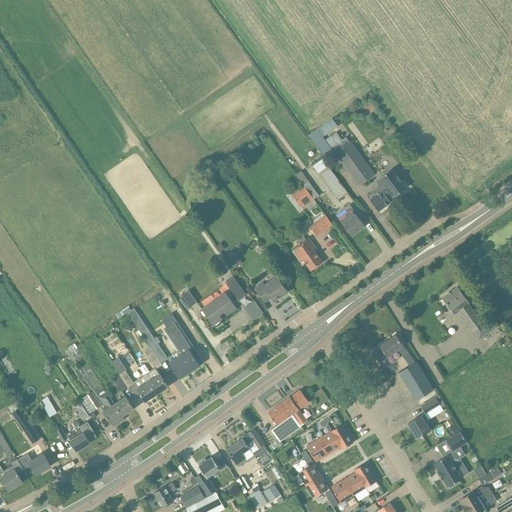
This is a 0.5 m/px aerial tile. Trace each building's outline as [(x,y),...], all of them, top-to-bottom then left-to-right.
[(351,144),(337,154),(357,181),(366,175),(366,172),(363,167),(366,165),(351,144)] [(348,193),(323,159),(313,166),(338,200),(348,193)] [(384,183),(367,196),(379,211),(391,202),(390,200),(394,197),(397,195),(398,196),(404,192),(403,190),(406,188),(401,181),(401,180),(398,176),(397,176),(392,169),(380,178),(384,183)] [(301,171),(298,173),(306,184),(316,198),(319,196),(301,171)] [(306,184),(298,173),(296,175),(304,186),(292,194),(302,208),(316,198),(306,184)] [(346,207),(336,214),(339,218),(346,227),(352,235),(365,226),(359,218),(352,209),(349,211),(346,207)] [(326,215),(310,227),(317,236),(333,225),(326,215)] [(317,249),(309,238),(293,249),(301,260),(303,259),(312,270),(323,262),(315,251),(317,249)] [(220,243),(216,246),(220,252),(224,249),(220,243)] [(243,263),(238,256),(227,262),(232,270),(243,263)] [(226,292),(234,303),(246,295),(233,276),(225,282),(230,289),(226,292)] [(288,291),(277,277),(265,286),(263,283),(256,288),(265,301),(272,297),(275,301),(288,291)] [(465,298),(457,287),(443,298),(451,309),(455,314),(459,311),(480,340),(499,326),(493,317),(483,324),(469,304),(465,298)] [(189,290),(181,294),(187,306),(195,302),(189,290)] [(234,303),(226,292),(225,291),(201,308),(213,325),(222,318),(219,314),(234,304),(234,303)] [(264,313),(255,300),(244,308),(253,320),(264,313)] [(121,311),(115,315),(118,319),(124,315),(131,310),(128,306),(121,311)] [(151,348),(162,363),(168,359),(167,358),(158,344),(161,342),(157,336),(154,339),(134,309),(128,313),(151,348)] [(171,313),(161,320),(167,328),(164,329),(178,351),(173,354),(167,358),(168,359),(170,362),(169,363),(180,379),(188,374),(191,371),(200,365),(190,350),(194,347),(177,321),(171,313)] [(404,345),(396,334),(380,346),(372,352),(379,363),(398,349),(410,366),(399,372),(416,401),(425,395),(434,390),(422,370),(417,361),(415,362),(403,346),(404,345)] [(82,356),(75,344),(65,350),(73,362),(82,356)] [(155,368),(144,375),(157,394),(168,386),(156,368),(162,364),(162,363),(151,348),(145,352),(155,368)] [(125,370),(126,370),(122,363),(121,364),(117,359),(112,363),(120,374),(128,387),(134,383),(146,401),(157,394),(144,375),(133,383),(125,370)] [(122,391),(128,387),(120,374),(113,378),(122,391)] [(290,396),(268,412),(277,425),(271,429),(278,439),(280,441),(301,426),(307,421),(299,409),(309,402),(301,390),(290,397),(290,396)] [(85,397),(80,400),(89,414),(94,411),(100,407),(101,406),(100,405),(102,404),(98,396),(94,391),(92,392),(85,397)] [(106,391),(98,396),(102,404),(100,405),(101,406),(100,407),(103,411),(106,415),(111,424),(113,423),(114,425),(119,421),(118,419),(123,416),(114,403),(111,398),(106,391)] [(446,406),(438,394),(435,396),(436,397),(422,406),(427,414),(440,405),(442,408),(446,406)] [(125,395),(114,403),(123,416),(134,409),(129,400),(125,395)] [(57,413),(48,397),(42,400),(45,406),(44,407),(50,417),(57,413)] [(19,409),(12,413),(32,443),(39,439),(19,409)] [(422,435),(430,430),(426,424),(429,422),(424,414),(408,423),(418,438),(420,436),(421,437),(423,436),(422,435)] [(66,439),(54,418),(42,425),(54,446),(66,439)] [(446,428),(451,436),(458,431),(453,423),(453,424),(450,419),(447,421),(449,426),(446,428)] [(74,430),(67,434),(71,441),(71,442),(77,451),(90,443),(89,441),(96,437),(88,421),(80,426),(74,430)] [(331,431),(342,449),(353,443),(342,424),(331,431)] [(260,437),(254,428),(247,434),(246,433),(241,436),(243,438),(226,450),(232,458),(237,466),(246,460),(243,454),(250,449),(263,467),(275,459),(272,456),(264,445),(265,444),(260,437)] [(0,430),(0,429),(0,452),(1,454),(4,452),(7,457),(13,453),(0,430)] [(319,439),(329,454),(340,447),(342,450),(342,449),(331,431),(319,439)] [(461,431),(448,439),(453,449),(467,440),(461,431)] [(278,439),(269,445),(273,451),(282,444),(280,441),(278,439)] [(307,446),(316,462),(329,454),(319,439),(307,446)] [(458,479),(462,476),(468,472),(459,458),(458,459),(454,451),(449,454),(435,462),(439,470),(438,470),(443,478),(444,477),(449,485),(449,484),(450,486),(459,481),(458,479)] [(28,454),(18,460),(23,470),(24,470),(23,469),(31,465),(36,474),(51,466),(43,453),(31,460),(28,454)] [(203,472),(195,477),(201,487),(207,496),(216,490),(207,477),(218,470),(220,469),(221,471),(227,467),(221,458),(215,462),(212,457),(206,461),(205,459),(198,463),(200,465),(199,466),(203,472)] [(18,473),(23,470),(18,460),(17,459),(10,463),(12,466),(3,471),(0,465),(0,478),(1,478),(9,491),(23,482),(18,475),(19,474),(18,473)] [(314,463),(298,473),(306,485),(321,476),(314,463)] [(366,463),(354,470),(366,488),(377,481),(366,463)] [(502,474),(498,467),(479,479),(483,485),(502,474)] [(356,472),(344,479),(354,495),(366,488),(354,470),(356,472)] [(241,477),(236,480),(244,493),(249,490),(248,489),(250,488),(243,476),(241,477)] [(306,485),(313,498),(329,488),(321,476),(306,485)] [(344,479),(332,487),(341,503),(354,495),(344,479)] [(176,489),(173,483),(165,487),(155,493),(163,507),(164,506),(166,508),(171,504),(170,502),(173,501),(169,493),(176,489)] [(257,483),(252,486),(254,488),(253,489),(255,492),(260,488),(257,483)] [(275,485),(264,492),(270,502),(281,495),(275,485)] [(204,497),(198,487),(180,498),(186,508),(204,497)] [(462,505),(466,511),(483,500),(493,494),(489,488),(481,487),(460,500),(463,505),(462,505)] [(259,490),(247,497),(256,510),(268,503),(259,490)] [(215,493),(203,501),(187,509),(188,511),(210,511),(222,506),(215,493)] [(502,511),(511,507),(510,507),(511,505),(511,497),(495,508),(497,511),(502,511)] [(483,500),(466,511),(486,511),(489,511),(483,500)] [(396,511),(390,502),(378,510),(375,511),(396,511)]
